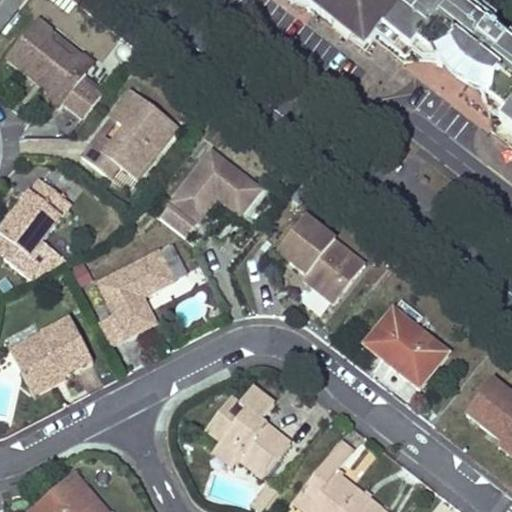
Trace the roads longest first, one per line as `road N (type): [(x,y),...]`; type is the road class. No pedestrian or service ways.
road 1 (primary): [(511,293),(143,0)]
road 2 (residential): [(507,511),(285,341),(264,335),(243,338),(121,403)]
road 3 (residential): [(511,205),(415,129),(350,103),(214,0)]
road 4 (residential): [(121,403),(15,460),(0,460)]
road 5 (residential): [(121,403),(175,511)]
